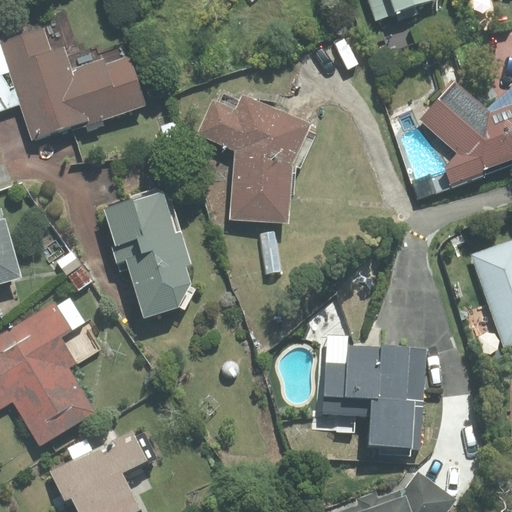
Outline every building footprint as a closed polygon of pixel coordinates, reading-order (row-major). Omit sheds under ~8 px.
[(445,2),(444,0),(364,0),(371,24),(445,2)] [(0,41),(0,116),(22,110),(35,143),(146,108),(129,59),(108,68),(104,61),(73,71),(66,49),(52,54),(44,30),(0,41)] [(511,108),(491,116),(454,84),(421,121),(456,152),(445,165),(452,187),(511,164),(511,108)] [(231,107),(212,99),(195,137),(234,155),(229,224),(286,228),(291,168),(310,125),(238,93),(231,107)] [(175,235),(160,188),(128,197),(129,203),(104,210),(119,265),(125,263),(141,322),(181,311),(191,287),(187,268),(192,267),(184,233),(175,235)] [(0,287),(23,280),(0,219),(0,314),(0,315),(0,314),(0,287)] [(275,231),(259,233),(264,275),(280,273),(275,231)] [(511,239),(470,255),(506,353),(511,350),(511,239)] [(53,301),(0,335),(0,412),(12,405),(41,451),(100,415),(70,367),(77,363),(63,340),(86,326),(69,298),(57,307),(53,301)] [(351,335),(325,334),(321,415),(334,416),(334,433),(358,434),(359,418),(368,418),(367,450),(414,452),(415,411),(424,411),(427,347),(351,344),(351,335)] [(149,463),(134,433),(94,451),(88,438),(65,448),(71,463),(47,473),(63,508),(72,503),(75,511),(141,511),(124,474),(149,463)] [(449,511),(458,501),(418,470),(401,493),(377,502),(372,492),(345,501),(348,511),(449,511)]
